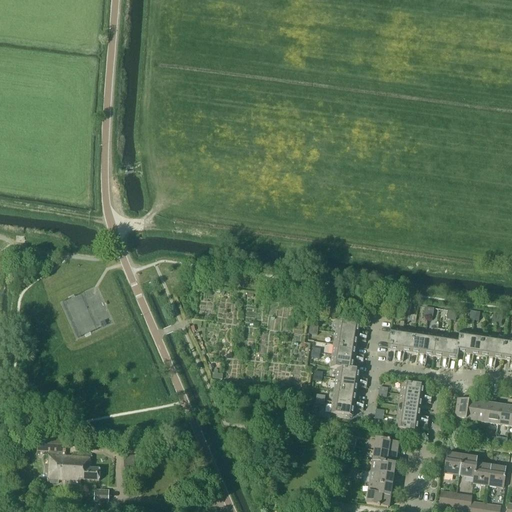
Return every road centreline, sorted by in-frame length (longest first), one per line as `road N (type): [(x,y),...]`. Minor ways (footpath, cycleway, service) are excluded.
road 1 (residential): [(114,236),(231,511)]
road 2 (unclassified): [(115,0),(103,156),(114,236)]
road 3 (residential): [(408,505),(441,379)]
